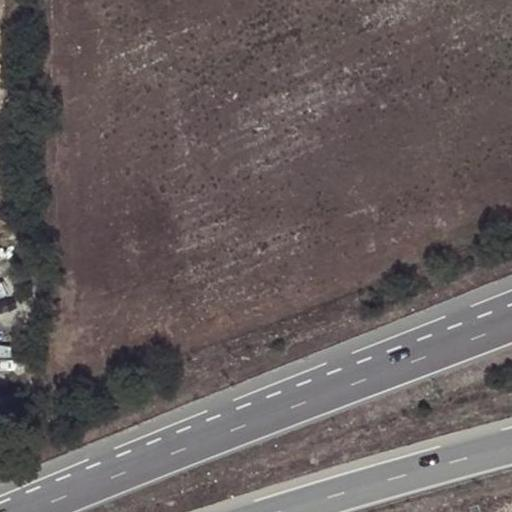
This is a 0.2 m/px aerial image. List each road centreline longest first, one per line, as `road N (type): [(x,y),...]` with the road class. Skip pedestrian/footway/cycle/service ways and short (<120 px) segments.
road 1 (motorway): [(328,386),(23,511)]
road 2 (motorway): [(511,445),(281,511)]
road 3 (motorway): [(511,308),(328,386)]
road 4 (motorway): [(511,318),(328,386)]
